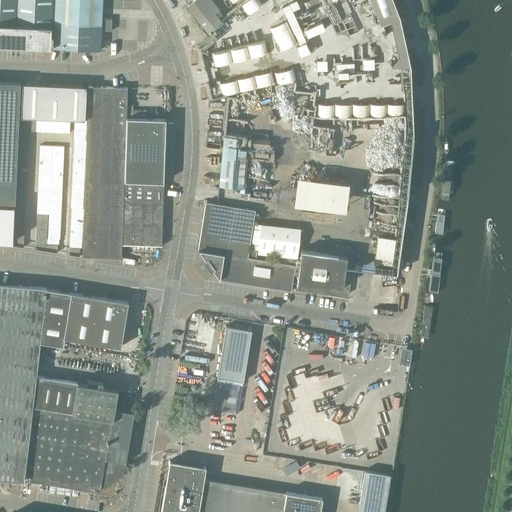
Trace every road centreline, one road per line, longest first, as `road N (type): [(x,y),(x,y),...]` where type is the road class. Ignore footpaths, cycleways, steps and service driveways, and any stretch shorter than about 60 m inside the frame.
road 1 (unclassified): [(407,329),(433,107),(414,0)]
road 2 (unknown): [(393,348),(310,388),(304,410),(322,429),(363,419),(395,379),(397,360)]
road 3 (unclassified): [(171,292),(192,134),(176,48)]
road 4 (unclassified): [(407,329),(171,292)]
road 5 (unclassified): [(135,511),(171,292)]
road 6 (unknown): [(276,209),(292,157),(347,156),(366,173),(362,230)]
road 7 (unclassified): [(176,48),(89,70),(0,66)]
road 8 (unclassified): [(171,292),(0,265)]
